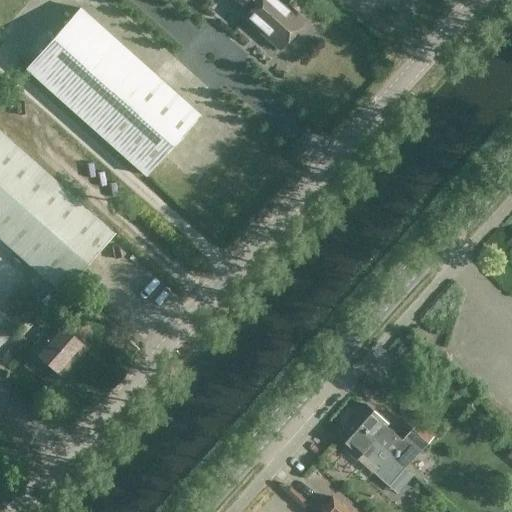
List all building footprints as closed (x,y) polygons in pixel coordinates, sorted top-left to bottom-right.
[(281,49),(307,20),(284,0),(247,0),(255,6),(246,17),(281,49)] [(147,175),(201,115),(81,7),(27,68),(147,175)] [(0,236),(63,292),(116,232),(0,129),(0,236)] [(25,336),(46,313),(34,302),(13,326),(25,336)] [(61,376),(87,347),(62,324),(61,326),(53,319),(42,332),(44,334),(33,347),(37,350),(35,353),(61,376)] [(367,404),(352,420),(405,467),(420,449),(421,450),(433,436),(418,422),(402,438),(388,425),(389,424),(367,404)] [(405,467),(352,420),(338,436),(361,455),(363,452),(377,464),(371,472),(388,487),(405,469),(404,468),(405,467)] [(350,511),(332,496),(317,511),(350,511)]
